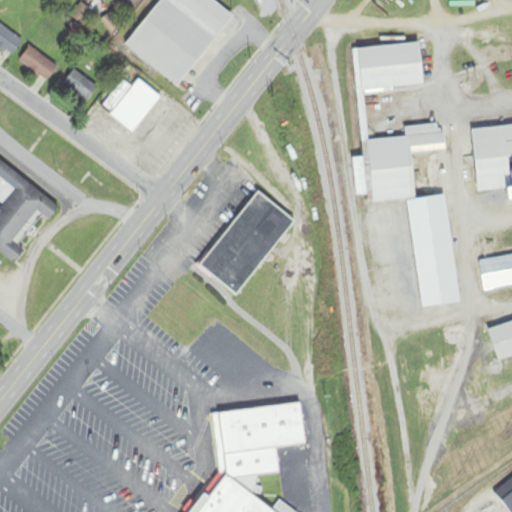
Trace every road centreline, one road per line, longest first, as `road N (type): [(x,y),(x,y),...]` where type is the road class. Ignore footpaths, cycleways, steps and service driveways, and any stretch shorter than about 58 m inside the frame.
road 1 (primary): [(0,403),(318,0)]
road 2 (residential): [(0,86),(163,202)]
